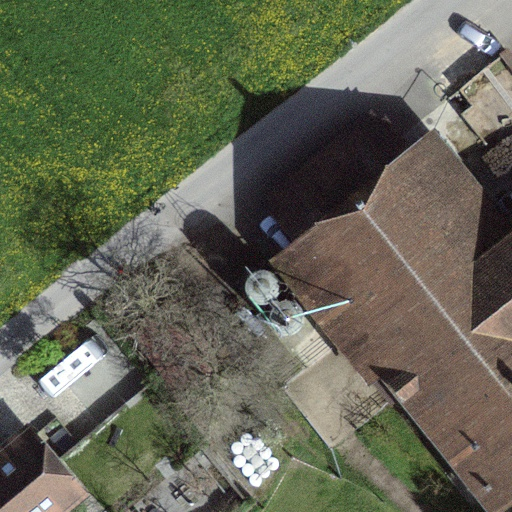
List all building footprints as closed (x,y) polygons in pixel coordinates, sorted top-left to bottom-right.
[(511,281),(502,266),(387,130),(282,218),(501,489),(511,480),(511,281)] [(511,281),(511,257),(502,266),(511,281)] [(263,293),(268,292),(273,288),(276,283),(278,278),(277,272),(275,266),(271,262),(265,260),(259,259),(254,260),(249,263),(246,267),(243,272),(243,278),(244,283),(247,288),(252,291),(257,293),(263,293)] [(290,324),(295,322),(300,319),(303,314),(305,308),(304,302),(302,297),(298,293),(292,290),(287,290),(281,291),(276,293),(273,298),(271,303),(270,308),(271,314),(274,318),(279,322),(284,324),(290,324)] [(0,453),(0,511),(80,511),(17,439),(0,453)]
